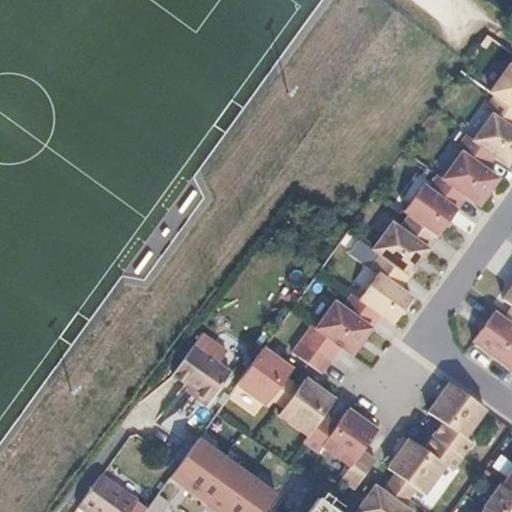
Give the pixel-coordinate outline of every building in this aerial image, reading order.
[(511,64),(491,94),(492,95),(511,109),(511,64)] [(511,109),(492,95),(482,109),(492,115),(473,141),(493,156),(508,166),(511,160),(511,109)] [(473,141),(464,134),(454,148),(459,152),(440,178),(464,196),(477,205),(496,178),(483,169),(493,156),(473,141)] [(464,196),(440,178),(435,174),(425,188),(420,184),(401,210),(406,214),(436,235),(464,196)] [(407,274),(436,235),(406,214),(397,227),(389,222),(371,247),(378,253),(407,274)] [(407,274),(378,253),(378,254),(407,275),(407,274)] [(407,275),(378,254),(368,267),(375,273),(356,298),(379,314),(391,323),(410,298),(397,289),(407,275)] [(511,282),(500,299),(511,307),(511,282)] [(350,354),(379,314),(356,298),(349,293),(339,306),(332,301),(313,327),(339,346),(350,354)] [(511,326),(491,311),(479,327),(511,350),(511,326)] [(313,327),(310,325),(301,339),(329,359),(339,346),(313,327)] [(511,365),(511,350),(479,327),(470,340),(510,369),(511,365)] [(329,359),(301,339),(291,352),(319,373),(329,359)] [(288,367),(260,347),(234,383),(262,403),(288,367)] [(219,380),(184,355),(165,381),(180,393),(187,397),(183,403),(196,412),(219,380)] [(277,414),(306,435),(322,413),(332,399),(303,378),(277,414)] [(483,409),(447,383),(427,412),(441,422),(431,436),(459,456),(469,443),(463,438),(483,409)] [(187,397),(180,393),(176,398),(183,403),(187,397)] [(360,450),(375,430),(346,409),(336,422),(322,413),(306,435),(301,442),(315,452),(320,445),(349,466),(360,450)] [(260,511),(274,493),(195,436),(167,476),(216,511),(260,511)] [(393,473),(387,482),(407,497),(414,488),(422,494),(443,465),(450,470),(459,456),(431,436),(421,449),(419,448),(407,439),(390,463),(386,468),(393,473)] [(373,460),(360,450),(349,466),(339,479),(353,488),(373,460)] [(511,511),(511,469),(500,487),(498,486),(483,506),(485,507),(481,511),(511,511)] [(126,511),(129,508),(93,481),(70,511),(126,511)] [(407,497),(387,482),(380,491),(373,486),(354,511),(408,511),(401,506),(407,497)] [(333,511),(314,497),(303,511),(333,511)]
